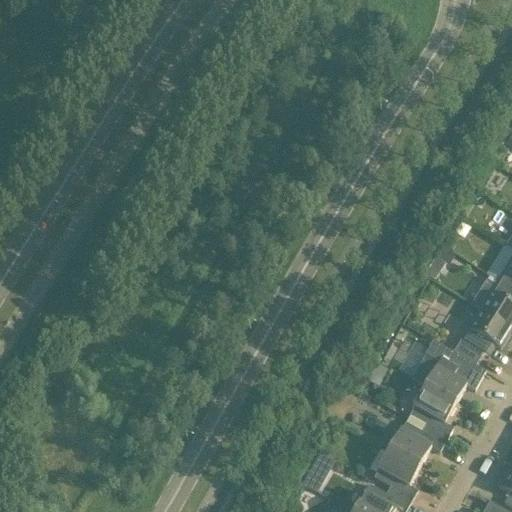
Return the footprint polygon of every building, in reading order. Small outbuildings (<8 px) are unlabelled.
[(445,247),(452,251),(456,245),(449,240),(445,247)] [(435,258),(448,267),(454,259),(441,249),(435,258)] [(485,278),(495,284),(496,283),(511,293),(511,253),(504,249),(503,249),(485,278)] [(493,288),(485,284),(470,308),(511,334),(511,333),(511,293),(496,283),(495,284),(493,288)] [(470,309),(479,314),(461,342),(483,356),(490,346),(500,353),(511,334),(470,308),(470,309)] [(466,389),(475,394),(482,382),(459,369),(457,373),(441,363),(425,391),(456,408),(466,389)] [(372,378),(382,384),(388,374),(378,367),(372,378)] [(453,433),(445,428),(456,408),(425,391),(409,419),(425,428),(423,432),(438,440),(446,445),(453,433)] [(423,432),(421,435),(405,426),(389,454),(420,471),(438,440),(423,432)] [(409,491),(416,478),(420,471),(389,454),(373,481),(390,491),(388,494),(402,502),(411,507),(417,496),(409,491)] [(511,470),(510,469),(498,490),(511,497),(511,470)] [(388,494),(386,498),(370,488),(356,511),(396,511),(402,502),(388,494)]
